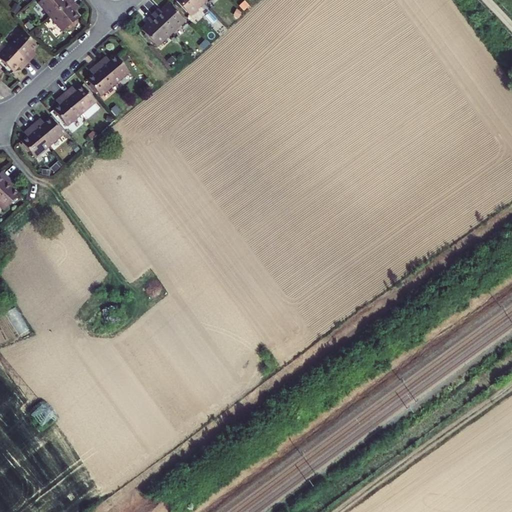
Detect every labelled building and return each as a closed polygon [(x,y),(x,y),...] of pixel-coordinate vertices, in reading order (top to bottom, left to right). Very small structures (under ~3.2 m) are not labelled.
[(50,0),(39,9),(49,22),(70,6),(65,0),(59,0),(60,0),(59,0),(50,0)] [(173,0),(187,15),(200,2),(198,0),(173,0)] [(150,13),(167,33),(180,21),(166,5),(159,12),(155,8),(150,13)] [(70,6),(49,22),(61,37),(78,24),(70,15),(75,12),(70,6)] [(167,33),(150,13),(144,18),(147,22),(139,29),(154,45),(167,33)] [(8,47),(27,65),(35,57),(31,54),(36,49),(21,34),(8,47)] [(19,72),(27,65),(8,47),(0,55),(0,62),(11,74),(16,69),(19,72)] [(100,67),(117,87),(131,74),(117,58),(111,63),(109,59),(100,67)] [(103,98),(117,87),(100,67),(93,73),(96,76),(89,81),(103,98)] [(98,103),(84,87),(80,91),(77,88),(67,96),(84,116),(98,103)] [(70,127),(84,116),(67,96),(60,102),(62,105),(56,110),(70,127)] [(64,136),(51,118),(43,125),(39,122),(34,126),(50,147),(64,136)] [(36,158),(50,147),(34,126),(28,130),(31,134),(22,141),(36,158)] [(12,182),(1,172),(0,172),(0,206),(4,210),(19,194),(9,186),(12,182)]
